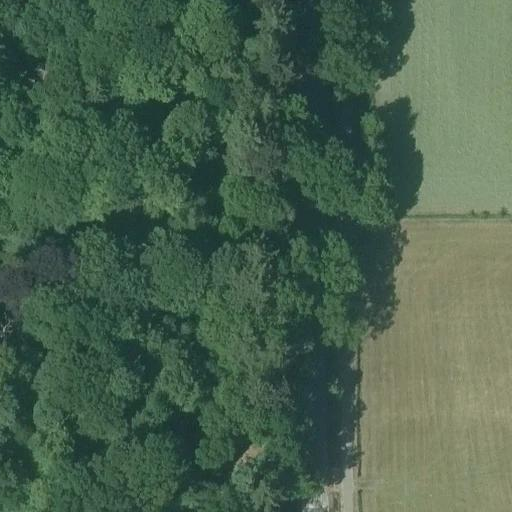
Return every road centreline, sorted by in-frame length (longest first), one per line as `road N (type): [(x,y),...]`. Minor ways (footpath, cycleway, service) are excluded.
road 1 (secondary): [(314,511),(311,0)]
road 2 (track): [(234,511),(0,304)]
road 3 (track): [(0,164),(188,0)]
